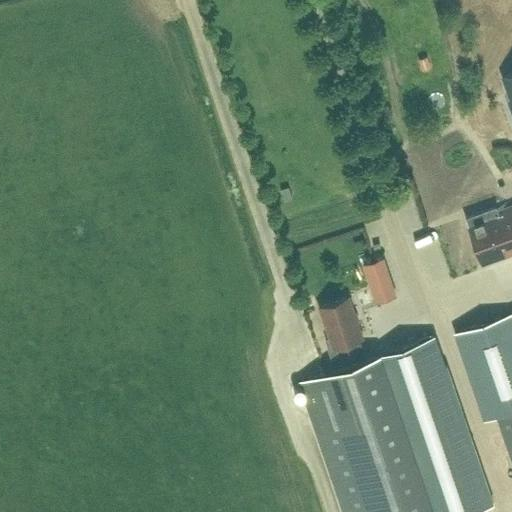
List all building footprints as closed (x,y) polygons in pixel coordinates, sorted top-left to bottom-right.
[(511,71),(502,75),(511,98),(507,100),(511,112),(511,71)] [(511,203),(495,210),(486,213),(484,208),(455,218),(474,271),(503,260),(501,255),(511,251),(511,203)] [(387,297),(395,295),(390,280),(382,282),(387,297)] [(358,355),(353,340),(362,337),(349,295),(318,305),(332,346),(328,347),(333,364),(358,355)] [(511,311),(454,331),(484,418),(498,413),(511,455),(511,311)] [(344,511),(462,511),(488,503),(490,503),(443,364),(441,364),(431,335),(300,379),(344,511)]
